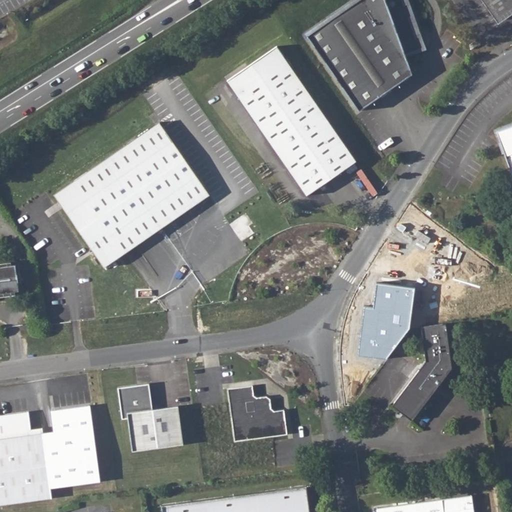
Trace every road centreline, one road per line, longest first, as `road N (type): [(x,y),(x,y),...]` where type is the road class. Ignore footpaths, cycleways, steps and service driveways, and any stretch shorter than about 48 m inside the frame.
road 1 (residential): [(511,65),(456,115),(317,330)]
road 2 (residential): [(317,330),(0,371)]
road 3 (primary): [(187,0),(0,116)]
road 4 (residential): [(346,511),(317,330)]
